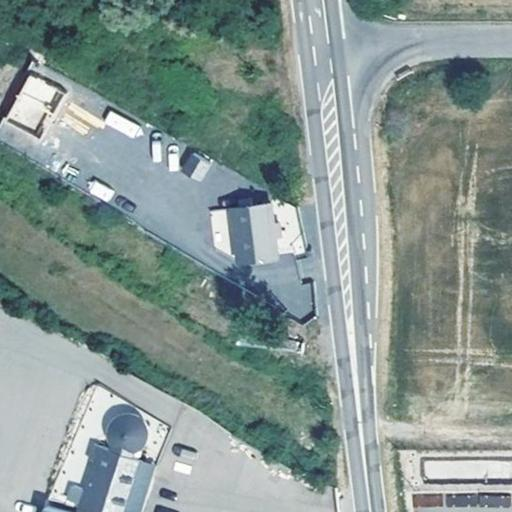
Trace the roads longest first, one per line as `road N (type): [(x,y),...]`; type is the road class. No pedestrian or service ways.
road 1 (secondary): [(372,511),(321,49)]
road 2 (unclassified): [(321,49),(511,49)]
